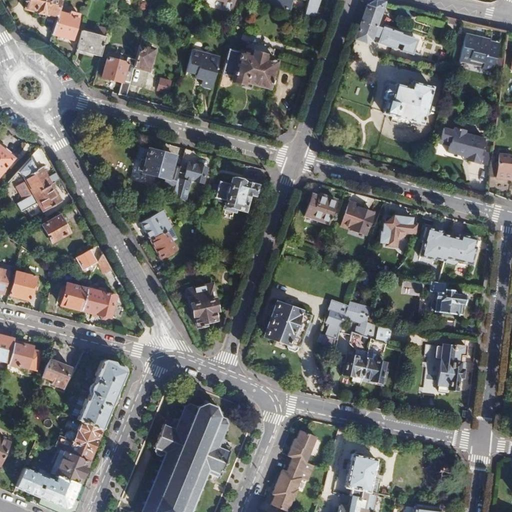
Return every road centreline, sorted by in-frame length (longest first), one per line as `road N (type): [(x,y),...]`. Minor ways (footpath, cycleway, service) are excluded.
road 1 (residential): [(41,112),(178,358)]
road 2 (residential): [(295,159),(53,96)]
road 3 (residential): [(481,443),(509,213)]
road 4 (residential): [(295,159),(224,370)]
road 5 (residential): [(509,213),(295,159)]
road 6 (residential): [(481,443),(280,406)]
road 7 (residential): [(349,0),(295,159)]
road 8 (residential): [(158,358),(93,511)]
road 9 (residential): [(158,358),(0,316)]
